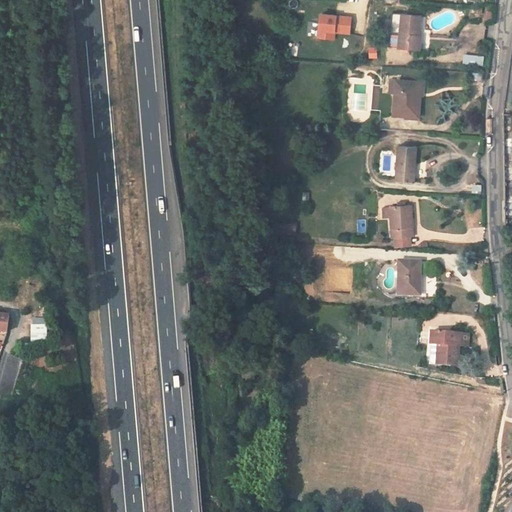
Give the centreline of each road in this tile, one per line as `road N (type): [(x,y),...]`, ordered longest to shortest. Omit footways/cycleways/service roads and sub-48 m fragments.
road 1 (motorway): [(90,0),(134,511)]
road 2 (motorway): [(183,511),(140,0)]
road 3 (unclassified): [(505,0),(489,193),(511,407)]
